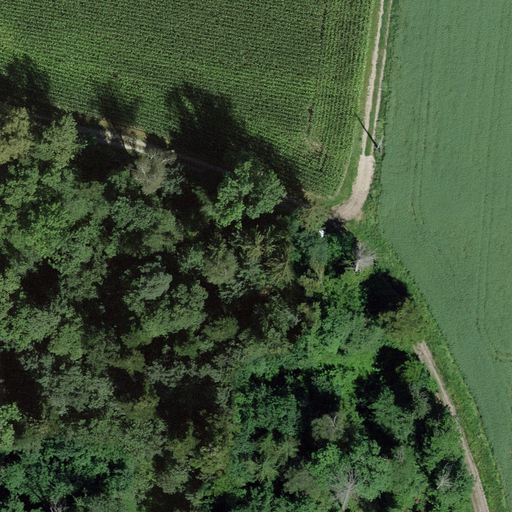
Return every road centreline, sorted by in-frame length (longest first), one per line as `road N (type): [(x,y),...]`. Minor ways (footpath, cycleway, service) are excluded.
road 1 (track): [(490,511),(435,358),(348,231),(266,186),(0,107)]
road 2 (track): [(387,0),(365,202),(348,231)]
